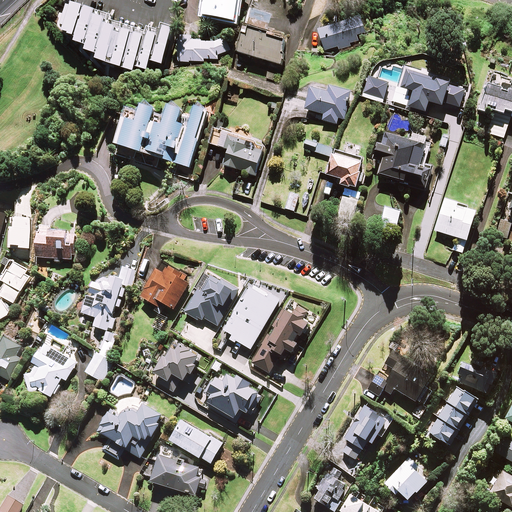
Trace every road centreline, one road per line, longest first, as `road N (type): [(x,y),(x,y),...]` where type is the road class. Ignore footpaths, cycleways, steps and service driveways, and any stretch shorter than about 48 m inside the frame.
road 1 (residential): [(251,511),(352,342),(390,304)]
road 2 (residential): [(0,186),(86,165),(120,217),(168,228)]
road 3 (residential): [(5,439),(129,511)]
road 4 (residential): [(168,228),(181,204),(212,200),(283,242)]
road 5 (residential): [(390,304),(434,296),(511,321)]
road 6 (residential): [(283,242),(360,276),(390,304)]
